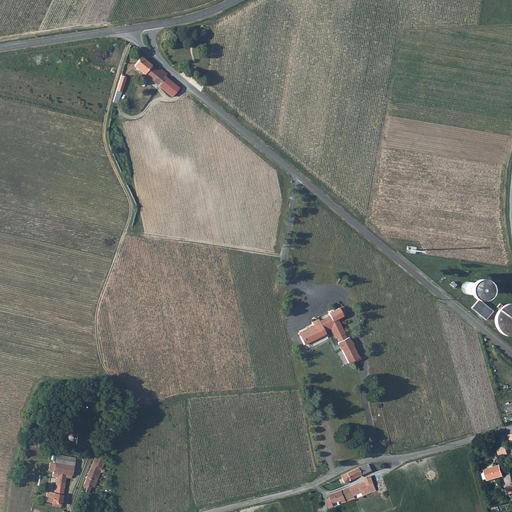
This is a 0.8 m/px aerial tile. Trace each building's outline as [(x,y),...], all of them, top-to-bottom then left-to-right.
[(141,56),(133,66),(172,97),(180,87),(165,76),(167,73),(160,68),(158,70),(141,56)] [(121,75),(113,102),(118,103),(126,77),(123,76),(123,75),(121,74),(121,75)] [(474,298),(477,287),(468,285),(469,280),(464,279),(462,288),(461,288),(460,295),(474,298)] [(470,308),(485,321),(493,311),(478,298),(470,308)] [(511,303),(509,303),(508,304),(506,304),(504,305),(503,305),(501,306),(500,308),(499,309),(497,310),(496,312),(496,313),(495,315),(495,317),(494,319),(494,320),(494,322),(495,324),(495,326),(496,327),(497,329),(498,330),(499,332),(501,333),(502,334),(504,335),(505,336),(507,336),(509,336),(510,337),(511,336),(511,303)] [(341,349),(348,363),(359,358),(353,344),(354,344),(350,340),(349,337),(347,338),(344,334),(345,333),(338,319),(347,314),(343,306),(327,313),(329,316),(319,321),(318,319),(311,322),(313,325),(298,333),(303,345),(326,334),(325,332),(330,329),(331,331),(334,337),(335,338),(335,339),(336,338),(338,342),(337,343),(337,345),(339,348),(341,349)] [(106,448),(102,456),(109,459),(112,450),(106,448)] [(52,503),(51,506),(60,508),(66,478),(71,479),(75,457),(56,454),(54,463),(50,462),(48,471),(53,472),(52,477),(56,478),(54,493),(46,491),(44,501),(52,503)] [(86,489),(85,492),(88,493),(91,487),(94,488),(100,472),(101,472),(101,469),(104,462),(102,460),(103,457),(97,455),(96,458),(94,457),(83,484),(84,485),(83,488),(86,489)] [(37,459),(34,475),(46,477),(49,462),(37,459)] [(340,476),(344,483),(361,475),(371,471),(368,464),(358,467),(340,476)] [(504,478),(501,467),(485,471),(487,482),(504,478)] [(351,488),(354,496),(362,493),(363,496),(377,491),(372,477),(365,479),(366,482),(351,488)] [(346,499),(347,502),(355,499),(354,496),(351,488),(343,491),(346,499)] [(342,504),(347,502),(346,499),(343,491),(330,495),(331,499),(326,501),(329,509),(335,507),(333,504),(341,501),(342,504)]
